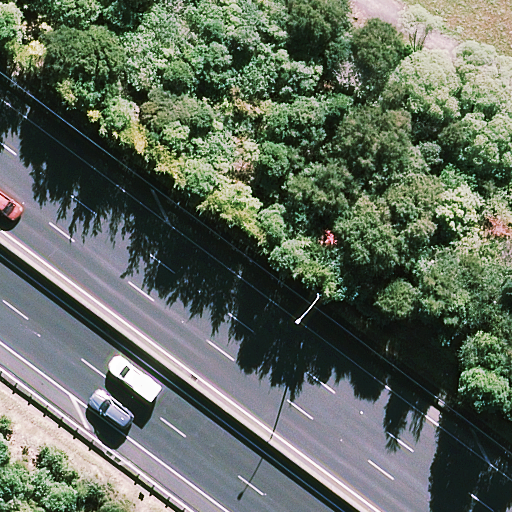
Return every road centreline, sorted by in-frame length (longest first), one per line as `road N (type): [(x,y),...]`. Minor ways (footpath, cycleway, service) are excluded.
road 1 (trunk): [(0,161),(466,511)]
road 2 (trunk): [(283,511),(0,296)]
